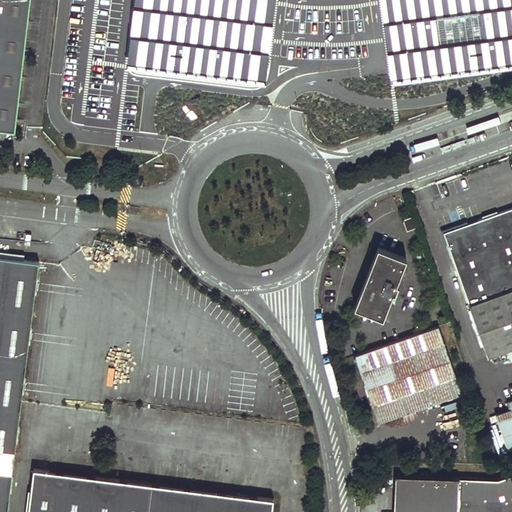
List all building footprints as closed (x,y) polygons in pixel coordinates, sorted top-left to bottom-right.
[(28,0),(0,0),(0,128),(13,130),(28,0)] [(134,0),(126,65),(146,67),(153,0),(134,0)] [(256,0),(153,0),(146,67),(247,79),(256,0)] [(256,0),(247,79),(266,82),(275,0),(256,0)] [(399,0),(380,0),(391,81),(411,78),(399,0)] [(511,14),(510,0),(399,0),(411,78),(511,64),(511,14)] [(511,206),(442,230),(487,353),(511,344),(511,206)] [(413,214),(403,217),(407,229),(417,225),(413,214)] [(406,256),(379,246),(356,305),(383,316),(393,290),(396,291),(399,283),(396,282),(406,256)] [(0,511),(7,511),(37,261),(0,256),(0,511)] [(438,324),(353,354),(355,357),(357,356),(379,420),(462,392),(438,324)] [(511,444),(511,396),(508,398),(510,406),(496,411),(507,446),(511,444)] [(273,511),(276,493),(36,468),(31,511),(273,511)] [(510,511),(503,475),(498,477),(396,472),(394,511),(510,511)] [(511,511),(511,472),(503,475),(510,511),(511,511)]
